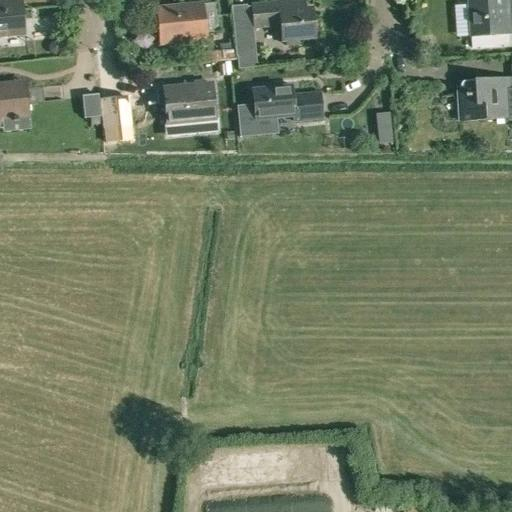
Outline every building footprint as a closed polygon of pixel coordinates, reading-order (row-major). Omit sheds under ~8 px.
[(259,28),(280,26),(282,41),(285,41),(286,46),(298,45),(300,44),(300,40),(318,38),(315,5),(307,5),(306,0),(275,0),(251,2),(251,5),(248,5),(247,3),(232,5),(238,68),(257,66),(254,36),(260,35),(259,28)] [(474,50),(511,47),(511,34),(511,0),(469,0),(472,37),(473,37),(474,50)] [(0,36),(23,34),(20,2),(0,3),(0,36)] [(159,44),(207,39),(206,33),(218,32),(215,4),(203,5),(203,3),(155,8),(159,44)] [(511,79),(467,82),(465,83),(464,84),(463,84),(463,87),(463,95),(460,96),(462,117),(480,116),(480,121),(509,119),(509,121),(511,120),(511,79)] [(211,84),(164,89),(164,88),(157,89),(158,105),(163,105),(165,125),(168,125),(215,120),(211,84)] [(294,122),(322,119),(320,92),(292,95),(292,86),(252,90),(255,121),(293,118),(294,122)] [(0,121),(28,118),(24,88),(0,90),(0,121)] [(125,99),(101,102),(104,126),(127,123),(125,99)]
